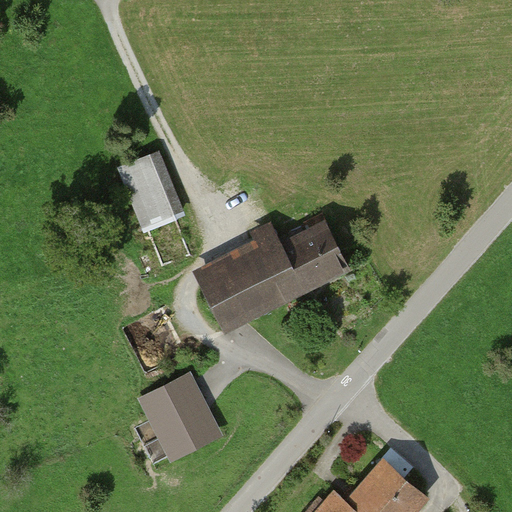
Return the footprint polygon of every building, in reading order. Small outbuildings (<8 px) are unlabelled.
[(140,261),(148,280),(203,257),(184,212),(176,215),(152,155),(119,168),(144,228),(139,230),(150,257),(140,261)] [(275,232),(195,276),(227,335),(348,268),(320,218),(279,240),(275,232)] [(374,270),(351,283),(356,292),(379,279),(374,270)] [(140,395),(171,460),(225,434),(194,369),(140,395)] [(414,511),(432,492),(386,452),(350,492),(340,483),(314,511),(414,511)]
